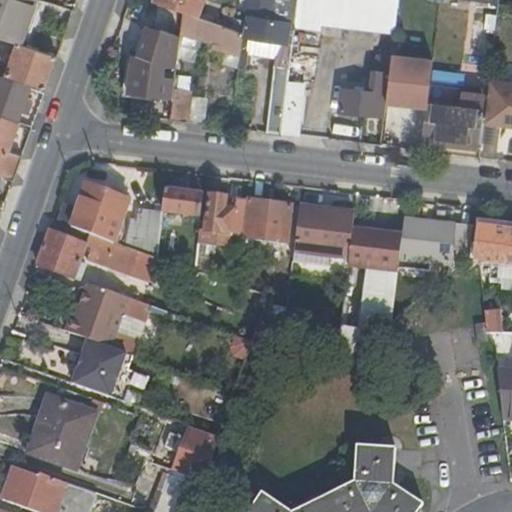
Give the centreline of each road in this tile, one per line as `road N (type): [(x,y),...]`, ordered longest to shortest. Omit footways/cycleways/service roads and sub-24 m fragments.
road 1 (residential): [(52,137),(511,188)]
road 2 (residential): [(0,289),(52,137)]
road 3 (residential): [(52,137),(101,0)]
